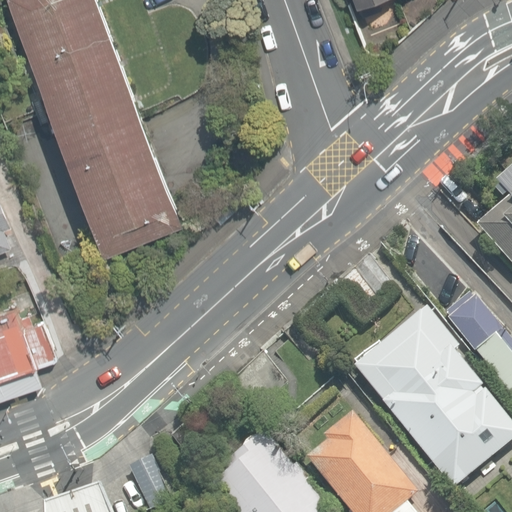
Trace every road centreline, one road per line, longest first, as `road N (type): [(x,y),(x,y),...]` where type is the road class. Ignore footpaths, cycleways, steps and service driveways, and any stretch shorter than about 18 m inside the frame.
road 1 (secondary): [(362,168),(110,397),(0,451)]
road 2 (secondary): [(511,47),(362,168)]
road 3 (residential): [(362,168),(327,127),(279,0)]
